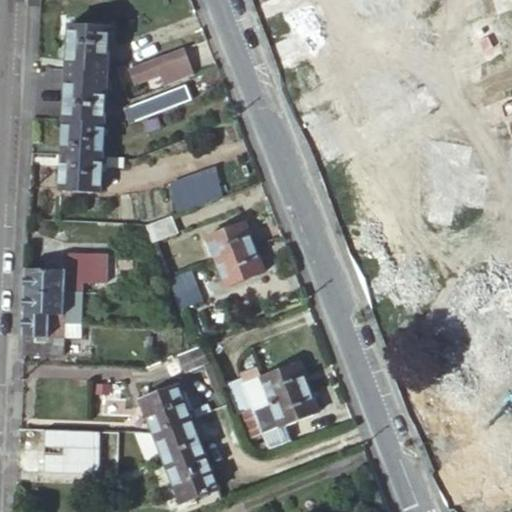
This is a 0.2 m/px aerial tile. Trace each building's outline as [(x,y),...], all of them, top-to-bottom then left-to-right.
[(315,85),(345,73),(315,0),(264,0),(259,2),(275,40),(270,42),(282,72),(306,63),(315,85)] [(426,42),(438,15),(411,4),(412,0),(381,0),(371,24),(363,21),(354,41),(397,59),(407,34),(426,42)] [(511,0),(489,0),(493,15),(511,9),(511,0)] [(491,14),(460,24),(467,48),(444,54),(455,88),(472,83),(483,120),(500,115),(507,139),(511,137),(511,70),(508,71),(491,14)] [(70,26),(68,71),(108,74),(110,28),(70,26)] [(189,64),(183,50),(130,70),(136,85),(189,64)] [(68,71),(65,121),(105,124),(108,74),(68,71)] [(299,113),(327,168),(439,112),(424,83),(399,95),(388,73),(360,87),(374,115),(354,125),(346,109),(320,122),(312,106),(299,113)] [(130,123),(158,113),(153,98),(124,109),(130,123)] [(63,156),(103,159),(105,124),(65,121),(63,156)] [(435,139),(419,220),(453,226),(458,201),(484,206),(490,175),(469,171),(474,146),(435,139)] [(101,194),(103,159),(63,156),(61,192),(101,194)] [(212,171),(168,188),(179,214),(222,197),(212,171)] [(404,308),(434,294),(377,175),(334,195),(338,204),(351,198),(362,220),(347,228),(362,258),(382,249),(391,269),(364,282),(373,301),(395,290),(404,308)] [(172,219),(146,229),(152,246),(179,235),(172,219)] [(217,263),(253,250),(242,224),(208,238),(217,263)] [(262,275),(253,250),(217,263),(227,288),(262,275)] [(64,272),(25,270),(24,292),(65,294),(66,283),(82,284),(83,274),(97,275),(98,257),(65,255),(64,272)] [(487,294),(461,279),(436,322),(456,333),(465,318),(494,335),(489,343),(511,355),(511,277),(501,271),(487,294)] [(191,273),(168,282),(179,311),(202,302),(191,273)] [(64,311),(65,294),(24,292),(23,311),(64,314),(64,311)] [(23,311),(21,356),(61,358),(62,339),(80,340),(81,325),(63,324),(64,314),(23,311)] [(81,312),(64,311),(64,314),(63,324),(81,325),(81,312)] [(202,350),(177,359),(183,374),(208,365),(202,350)] [(226,393),(236,418),(241,416),(250,413),(306,391),(296,366),(226,393)] [(450,386),(411,406),(425,435),(464,415),(450,386)] [(140,402),(153,438),(190,423),(176,388),(140,402)] [(316,416),(306,391),(250,413),(260,438),(267,456),(290,447),(283,429),(316,416)] [(250,413),(241,416),(251,442),(260,438),(250,413)] [(190,423),(153,438),(162,460),(198,446),(190,423)] [(436,475),(448,503),(473,493),(481,511),(483,511),(511,499),(511,475),(499,481),(475,427),(445,440),(457,466),(436,475)] [(198,446),(162,460),(180,506),(217,492),(198,446)]
